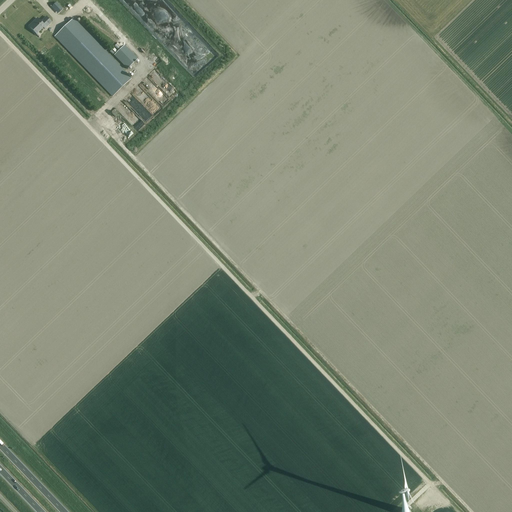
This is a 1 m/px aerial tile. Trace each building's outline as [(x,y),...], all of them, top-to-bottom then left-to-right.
[(56,3),(52,7),(58,14),(63,10),(56,3)] [(35,21),(35,22),(30,28),(36,34),(43,28),(45,29),(49,25),(52,22),(46,17),(44,20),(41,22),(37,19),(35,21)] [(131,79),(74,19),(55,37),(113,97),(131,79)] [(138,59),(125,46),(115,55),(128,69),(138,59)] [(170,87),(151,70),(148,74),(166,91),(170,87)] [(158,88),(151,82),(149,85),(143,79),(140,82),(153,93),(158,88)] [(143,117),(150,112),(147,108),(145,109),(141,105),(136,109),(143,117)]
